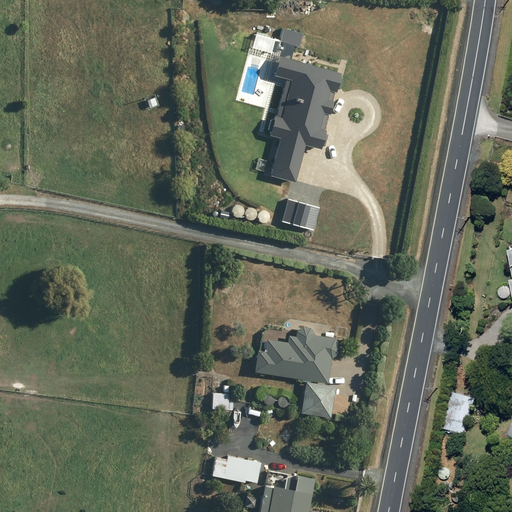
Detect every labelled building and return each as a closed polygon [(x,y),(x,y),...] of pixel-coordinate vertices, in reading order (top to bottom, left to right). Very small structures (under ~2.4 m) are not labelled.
[(144,101),(146,108),(154,106),(151,99),(144,101)] [(310,334),(310,333),(306,327),(299,326),(293,330),(292,336),(285,334),(284,342),(262,339),(261,350),(253,348),(250,370),(324,382),(328,357),(335,352),(336,344),(331,337),(310,334)] [(337,386),(308,381),(303,410),(332,415),(337,386)] [(452,390),(440,426),(464,434),(475,398),(452,390)] [(208,408),(229,409),(229,402),(225,401),(225,392),(209,392),(208,408)] [(257,461),(253,461),(254,459),(250,459),(250,460),(224,455),(223,458),(212,456),(208,475),(241,481),(241,479),(252,482),(257,461)] [(302,511),(307,492),(309,480),(293,476),(291,489),(260,482),(257,495),(253,511),(302,511)] [(243,495),(241,505),(252,507),(254,497),(243,495)]
